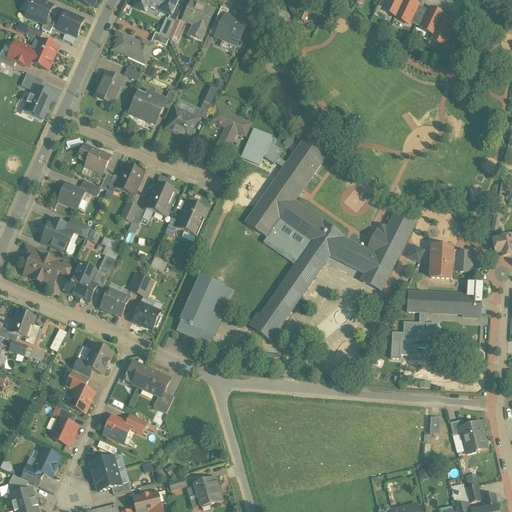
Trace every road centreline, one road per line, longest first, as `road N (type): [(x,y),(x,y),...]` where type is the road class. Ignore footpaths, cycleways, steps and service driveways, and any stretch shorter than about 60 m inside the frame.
road 1 (residential): [(222,380),(499,400)]
road 2 (residential): [(132,346),(70,477),(76,499)]
road 3 (residential): [(64,115),(0,256)]
road 4 (residential): [(203,177),(64,115)]
road 5 (residential): [(0,285),(132,346)]
road 6 (residential): [(222,380),(221,404),(253,511)]
road 7 (residential): [(114,0),(64,115)]
road 8 (residential): [(511,277),(499,400)]
